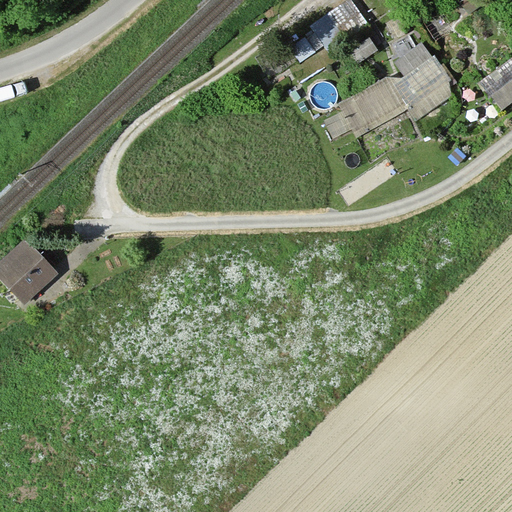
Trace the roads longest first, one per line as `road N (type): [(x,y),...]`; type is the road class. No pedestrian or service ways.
road 1 (track): [(114,226),(105,193),(136,129),(312,0)]
road 2 (residential): [(0,71),(54,50),(132,0)]
